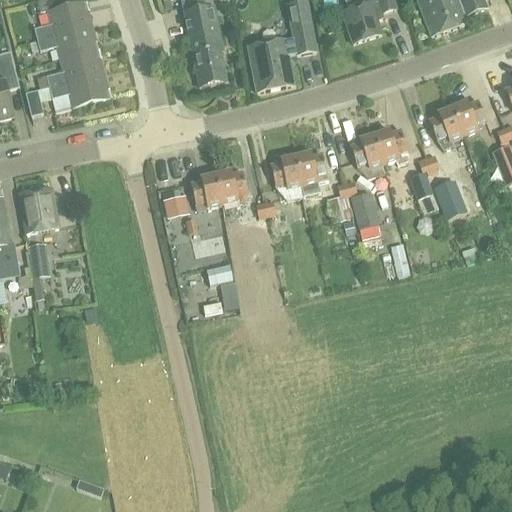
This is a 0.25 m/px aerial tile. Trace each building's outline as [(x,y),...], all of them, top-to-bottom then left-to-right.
[(62,0),(54,0),(38,4),(40,16),(47,14),(65,10),(62,0)] [(381,17),(396,12),(391,0),(343,0),(348,13),(342,16),(352,48),(381,38),(376,22),(382,19),(381,17)] [(464,20),(487,11),(483,0),(425,0),(417,3),(431,40),(467,27),(464,20)] [(163,4),(165,14),(171,12),(169,3),(163,4)] [(287,8),(293,40),(248,49),(256,95),(293,88),(288,60),(317,54),(308,4),(287,8)] [(34,32),(36,43),(91,29),(85,5),(65,10),(47,14),(50,27),(34,32)] [(184,17),(199,91),(226,85),(220,53),(222,53),(214,11),(184,17)] [(56,50),(59,63),(98,53),(91,29),(36,43),(37,45),(39,55),(56,50)] [(39,55),(37,45),(30,46),(32,56),(39,55)] [(46,79),(48,91),(104,77),(98,53),(59,63),(62,75),(46,79)] [(0,122),(14,119),(7,93),(19,90),(10,55),(0,57),(0,122)] [(104,77),(48,91),(51,102),(68,98),(72,111),(110,101),(104,77)] [(48,91),(46,79),(37,81),(40,93),(48,91)] [(25,96),(31,120),(43,116),(37,93),(25,96)] [(467,105),(452,111),(463,140),(478,133),(476,129),(486,125),(478,105),(468,109),(467,105)] [(463,140),(452,111),(436,117),(438,120),(428,124),(436,145),(446,141),(448,146),(463,140)] [(509,144),(504,131),(496,134),(501,148),(508,145),(509,144)] [(374,138),(383,168),(396,164),(398,168),(407,165),(407,154),(400,133),(390,136),(389,133),(374,138)] [(383,168),(374,138),(358,143),(360,147),(350,150),(357,172),(367,183),(385,177),(383,168)] [(494,156),(501,173),(511,168),(511,155),(509,150),(494,156)] [(311,156),(295,159),(303,189),(318,186),(317,180),(327,177),(322,157),(312,159),(311,156)] [(303,189),(295,159),(280,163),(281,166),(271,168),(276,193),(287,205),(303,201),(301,190),(303,189)] [(435,161),(427,164),(433,180),(437,179),(436,174),(440,173),(435,161)] [(427,164),(418,167),(422,177),(425,176),(427,175),(429,181),(433,180),(427,164)] [(231,174),(216,178),(223,208),(239,204),(239,206),(249,204),(243,175),(232,178),(231,174)] [(422,177),(409,181),(417,204),(433,198),(425,176),(422,177)] [(223,208),(216,178),(200,181),(201,185),(191,187),(196,208),(206,206),(208,211),(223,208)] [(451,181),(433,188),(444,216),(462,209),(451,181)] [(354,220),(357,232),(377,226),(368,196),(358,199),(354,185),(345,188),(349,202),(354,220)] [(333,227),(354,220),(349,202),(345,188),(336,190),(339,200),(327,203),(333,227)] [(18,199),(25,237),(58,232),(51,193),(18,199)] [(183,200),(163,205),(167,223),(187,218),(183,200)] [(3,201),(0,201),(0,268),(6,267),(9,254),(8,249),(10,249),(3,201)] [(264,206),(267,220),(276,219),(273,205),(264,206)] [(259,222),(267,220),(264,206),(256,208),(259,222)] [(462,209),(444,216),(448,226),(466,219),(462,209)] [(352,223),(344,226),(347,238),(356,235),(352,223)] [(197,235),(195,224),(186,226),(189,237),(197,235)] [(377,226),(357,232),(360,241),(361,245),(381,239),(377,226)] [(260,233),(262,257),(279,255),(277,231),(260,233)] [(29,250),(36,305),(43,304),(44,304),(41,281),(49,280),(45,248),(29,250)] [(397,252),(402,282),(419,279),(415,250),(397,252)] [(69,284),(90,281),(88,269),(67,272),(69,284)] [(56,395),(62,394),(61,385),(54,386),(56,395)] [(0,478),(4,480),(9,468),(0,464),(0,478)] [(87,496),(91,488),(79,484),(76,492),(87,496)] [(102,492),(91,488),(87,496),(99,501),(102,492)]
